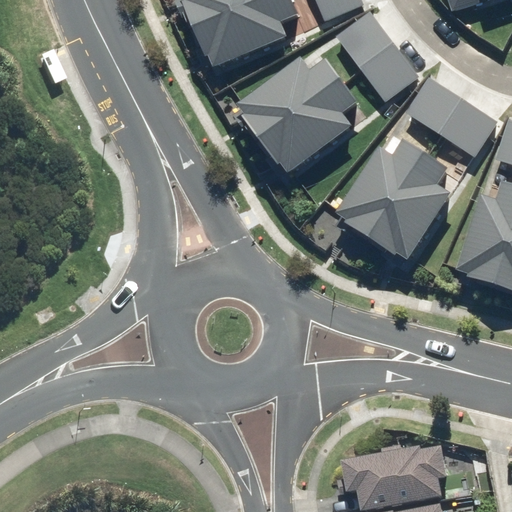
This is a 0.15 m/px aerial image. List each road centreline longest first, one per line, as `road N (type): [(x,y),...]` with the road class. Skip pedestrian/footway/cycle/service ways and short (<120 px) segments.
road 1 (residential): [(210,276),(98,0)]
road 2 (tertiary): [(511,387),(280,337)]
road 3 (tertiary): [(0,397),(96,352),(172,338)]
road 4 (residential): [(262,511),(236,382)]
